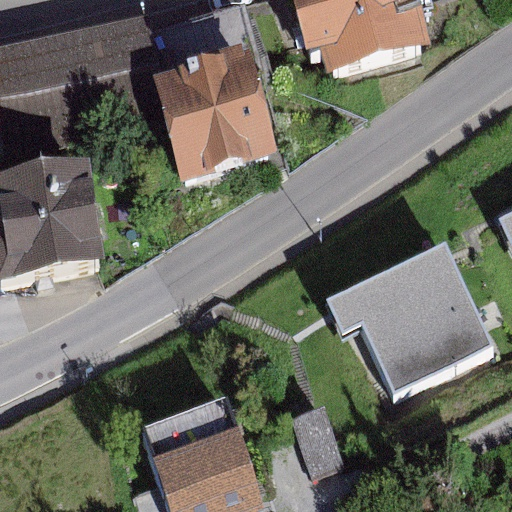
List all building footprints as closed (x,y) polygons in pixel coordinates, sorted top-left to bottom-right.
[(428,0),(305,0),(339,105),(451,69),(428,0)] [(247,13),(165,33),(185,121),(195,164),(278,145),(247,13)] [(165,33),(0,73),(0,108),(15,168),(185,121),(165,33)] [(0,170),(15,168),(0,108),(0,170)] [(95,189),(0,205),(0,284),(5,310),(114,290),(95,189)] [(456,265),(343,317),(392,426),(506,374),(456,265)] [(245,418),(155,448),(177,511),(251,511),(274,504),(245,418)]
